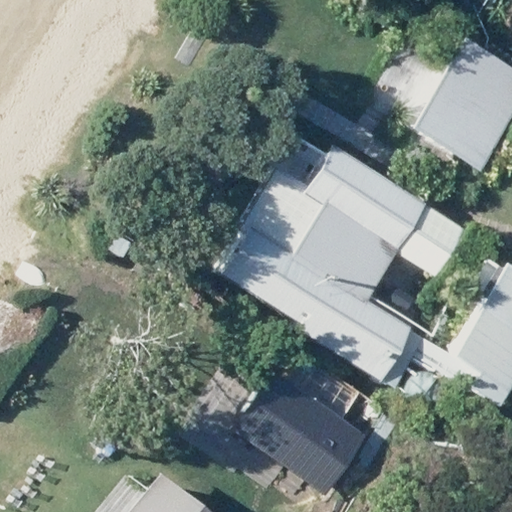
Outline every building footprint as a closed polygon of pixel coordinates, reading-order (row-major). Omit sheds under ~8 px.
[(379,38),(338,103),(452,174),(462,157),(477,166),(507,118),(379,38)] [(213,269),(388,385),(425,329),(367,290),(394,248),(434,275),(464,229),(328,139),(299,181),(271,162),(230,224),(239,230),(213,269)] [(480,294),(444,351),(504,390),(511,377),(511,263),(501,257),(498,263),(491,258),(471,289),(480,294)] [(298,370),(270,415),(305,437),(333,392),(298,370)] [(255,440),(245,453),(259,464),(269,450),(255,440)] [(209,511),(155,468),(120,511),(209,511)]
